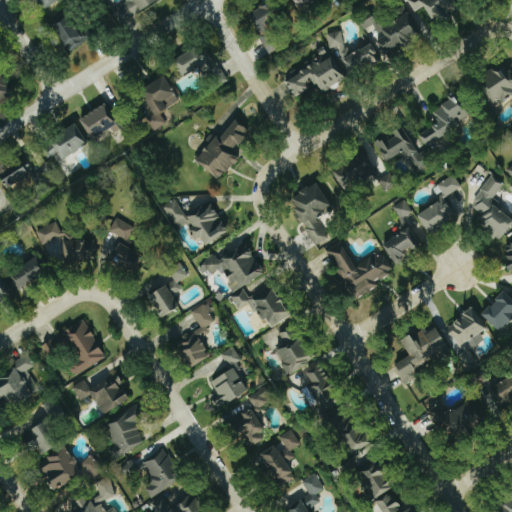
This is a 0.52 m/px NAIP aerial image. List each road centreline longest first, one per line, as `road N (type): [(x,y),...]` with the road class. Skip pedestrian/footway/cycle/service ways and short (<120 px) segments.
road 1 (residential): [(456,511),(260,208),(258,189)]
road 2 (residential): [(508,30),(487,30),(299,149),(264,173),(258,189)]
road 3 (residential): [(243,511),(98,296)]
road 4 (residential): [(0,135),(210,0)]
road 5 (residential): [(201,0),(299,149)]
road 6 (residential): [(346,339),(458,267)]
